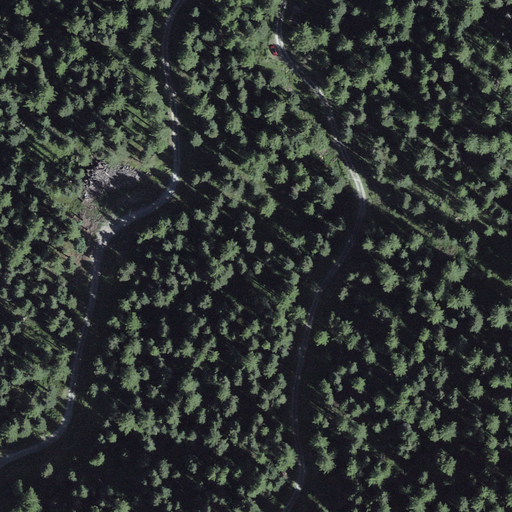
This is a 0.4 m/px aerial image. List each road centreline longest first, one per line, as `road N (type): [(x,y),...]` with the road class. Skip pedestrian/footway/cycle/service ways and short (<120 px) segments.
road 1 (track): [(282,0),(277,59),(306,78),(354,199),(299,343),(288,397),(299,474),(274,511)]
road 2 (track): [(0,461),(62,430),(103,239),(168,190),(162,40),(181,0)]
